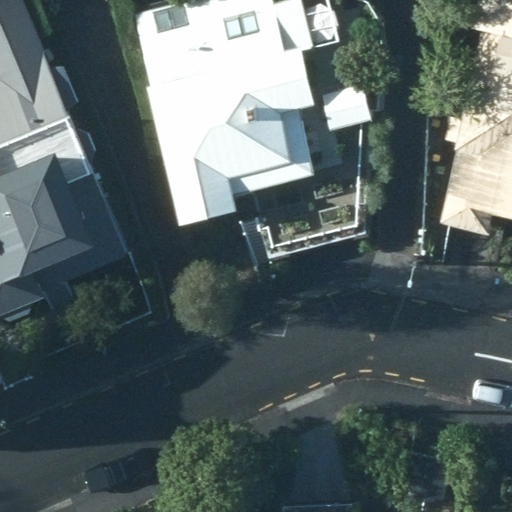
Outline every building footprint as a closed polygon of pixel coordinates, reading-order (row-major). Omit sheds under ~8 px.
[(17,0),(0,0),(0,309),(40,293),(36,286),(122,252),(85,163),(93,148),(85,127),(67,121),(17,0)] [(282,48),(271,0),(188,0),(136,13),(152,80),(143,81),(176,222),(235,205),(227,173),(289,156),(276,111),(311,102),(296,45),(282,48)] [(511,0),(471,0),(466,23),(474,25),(447,146),(453,147),(436,220),(485,229),(489,209),(511,213),(511,0)] [(370,83),(313,99),(324,138),(381,122),(370,83)] [(334,511),(335,499),(288,498),(288,511),(334,511)] [(225,511),(221,503),(198,511),(225,511)]
